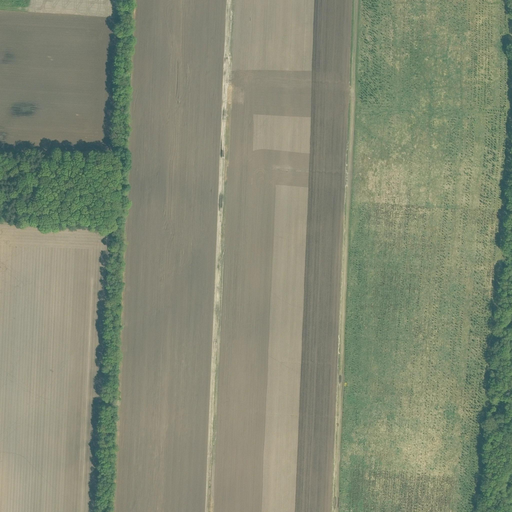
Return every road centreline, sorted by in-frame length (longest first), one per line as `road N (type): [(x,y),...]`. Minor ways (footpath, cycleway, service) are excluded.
road 1 (track): [(105,511),(129,0)]
road 2 (track): [(333,511),(353,0)]
